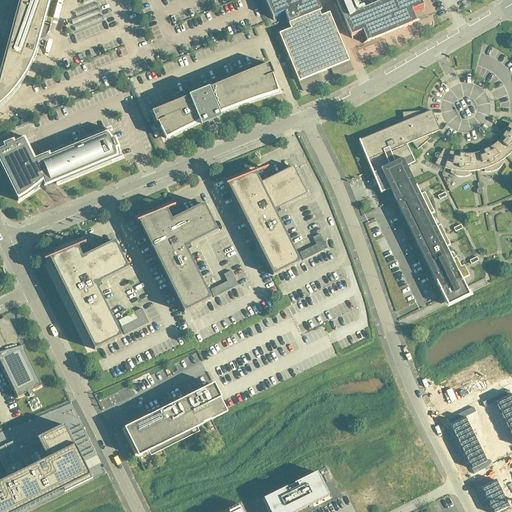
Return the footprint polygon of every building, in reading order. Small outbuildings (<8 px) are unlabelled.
[(43,30),(51,0),(50,0),(19,0),(18,5),(15,7),(12,9),(10,13),(8,16),(15,18),(8,43),(5,50),(5,51),(1,58),(0,60),(0,106),(1,106),(4,103),(7,100),(10,97),(13,94),(16,90),(18,87),(21,84),(23,80),(26,77),(28,73),(30,69),(31,65),(33,61),(36,52),(40,39),(44,37),(46,34),(49,31),(43,30)] [(265,0),(274,21),(274,20),(285,16),(288,23),(288,24),(289,24),(291,28),(279,33),(299,82),(349,61),(329,12),(321,16),(319,11),(321,10),(321,9),(316,0),(335,0),(352,39),(364,34),(367,42),(416,21),(413,14),(425,9),(421,0),(265,0)] [(349,61),(330,69),(334,78),(353,70),(349,61)] [(255,100),(278,93),(272,75),(274,75),(269,64),(203,91),(200,85),(192,89),(195,95),(152,112),(156,123),(158,123),(166,139),(185,129),(207,119),(208,123),(213,121),(211,116),(255,100)] [(318,74),(299,82),(303,91),(322,83),(318,74)] [(360,140),(358,140),(367,161),(407,144),(412,142),(417,150),(431,138),(428,135),(440,131),(436,123),(437,122),(438,121),(437,120),(437,119),(436,118),(434,118),(431,111),(420,115),(420,111),(402,113),(403,118),(404,122),(360,140)] [(511,124),(509,123),(507,128),(505,132),(502,137),(499,140),(495,144),(492,146),(488,149),(483,151),(479,152),(478,153),(474,154),(470,154),(465,155),(459,154),(455,153),(451,152),(443,149),(435,164),(444,168),(451,170),(450,173),(452,174),(453,175),(455,176),(457,176),(458,177),(460,177),(462,177),(464,177),(466,177),(468,176),(469,175),(471,174),(471,172),(478,171),(484,169),(484,172),(486,172),(488,172),(490,172),(492,172),(494,171),(495,170),(497,170),(499,169),(500,167),(501,166),(502,164),(503,163),(502,161),(507,157),(511,152),(511,124)] [(56,184),(122,157),(110,130),(41,158),(40,154),(33,158),(23,139),(25,138),(25,137),(0,147),(0,160),(19,199),(17,200),(18,201),(27,196),(31,193),(35,190),(39,187),(43,183),(44,185),(43,185),(44,186),(55,182),(56,184)] [(407,144),(367,161),(375,179),(381,194),(390,189),(444,299),(448,306),(470,295),(466,288),(462,279),(469,276),(464,265),(461,267),(456,257),(452,259),(446,247),(450,244),(440,225),(436,227),(430,214),(434,212),(425,192),(420,195),(406,167),(415,162),(407,144)] [(300,262),(274,210),(279,208),(306,194),(293,167),(267,180),(266,180),(265,178),(261,180),(262,183),(261,183),(256,173),(257,172),(257,171),(226,184),(226,185),(227,185),(233,196),(273,275),(300,262)] [(381,208),(390,228),(399,224),(390,203),(381,208)] [(211,299),(185,247),(190,245),(217,231),(204,204),(178,217),(177,217),(176,215),(172,217),(173,220),(172,220),(167,210),(168,209),(137,221),(137,222),(138,222),(184,313),(211,299)] [(311,212),(313,218),(319,216),(316,204),(307,207),(309,213),(311,212)] [(366,225),(370,234),(379,231),(375,221),(366,225)] [(401,229),(394,230),(397,243),(404,242),(401,229)] [(321,238),(313,241),(319,254),(327,250),(321,238)] [(121,336),(96,285),(128,269),(114,241),(88,255),(87,252),(82,254),(83,257),(82,257),(77,247),(79,247),(78,246),(47,259),(48,260),(49,259),(94,350),(121,336)] [(215,307),(240,299),(232,274),(224,277),(228,287),(211,293),(215,307)] [(422,291),(430,287),(425,277),(417,282),(422,291)] [(124,335),(149,323),(141,308),(134,312),(138,319),(121,327),(124,335)] [(41,387),(25,354),(24,353),(23,340),(19,342),(7,318),(0,321),(0,365),(1,365),(17,399),(27,394),(29,397),(33,395),(31,392),(41,387)] [(124,428),(138,456),(207,421),(227,412),(221,399),(214,385),(194,394),(124,428)] [(500,400),(496,402),(501,411),(508,407),(504,398),(503,398),(500,400)] [(511,415),(508,407),(501,411),(505,420),(511,416),(511,415)] [(461,419),(457,421),(462,430),(469,426),(465,417),(461,419)] [(454,423),(450,425),(454,434),(462,430),(457,421),(454,423)] [(90,477),(64,425),(37,439),(47,460),(0,482),(0,511),(18,511),(62,490),(90,477)] [(469,426),(462,430),(466,439),(473,435),(469,426)] [(462,430),(454,434),(459,443),(466,439),(462,430)] [(473,435),(466,439),(470,448),(478,444),(473,435)] [(466,439),(459,443),(463,451),(470,448),(466,439)] [(478,444),(470,448),(475,456),(482,453),(478,444)] [(470,448),(463,451),(467,460),(475,456),(470,448)] [(482,453),(475,456),(479,465),(483,464),(487,462),(482,453)] [(475,456),(467,460),(472,469),(476,467),(479,465),(475,456)] [(329,496),(317,473),(263,499),(269,511),(297,511),(308,506),(309,507),(310,507),(309,506),(312,504),(313,504),(329,496)] [(495,480),(488,484),(493,493),(500,489),(495,480)] [(488,484),(481,487),(485,496),(493,493),(488,484)] [(500,489),(493,493),(497,502),(504,498),(500,489)] [(493,493),(485,496),(490,505),(497,502),(493,493)] [(504,498),(497,502),(501,511),(509,507),(504,498)] [(497,502),(490,505),(493,511),(498,511),(501,511),(497,502)]
